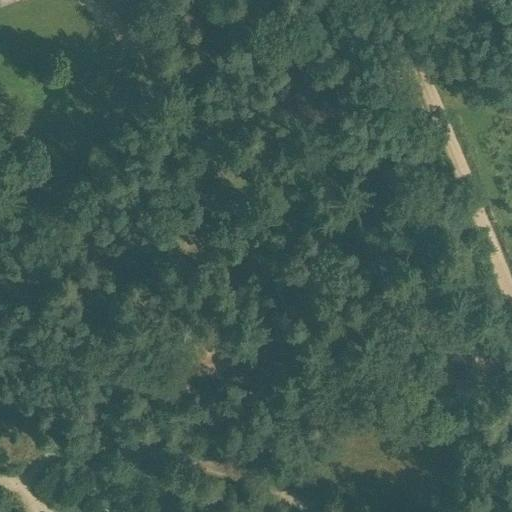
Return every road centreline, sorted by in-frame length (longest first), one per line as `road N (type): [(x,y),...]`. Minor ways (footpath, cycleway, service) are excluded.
road 1 (track): [(504,286),(355,281),(127,242),(42,195),(17,171),(0,137)]
road 2 (track): [(390,0),(511,306)]
